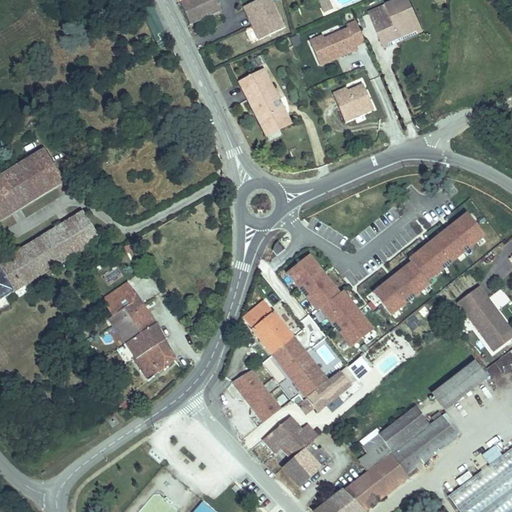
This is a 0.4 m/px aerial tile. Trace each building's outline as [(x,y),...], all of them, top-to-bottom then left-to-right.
[(179,0),(192,23),(222,8),(218,0),(179,0)] [(252,0),(245,3),(249,13),(254,11),(258,20),(253,22),(260,37),(285,27),(273,0),(252,0)] [(332,11),(327,0),(324,0),(319,2),(324,14),(332,11)] [(422,25),(411,0),(401,0),(372,12),(378,27),(390,22),(397,40),(406,36),(405,32),(422,25)] [(172,41),(154,5),(144,10),(163,47),(172,41)] [(254,11),(249,13),(253,22),(258,20),(254,11)] [(336,49),(347,44),(350,51),(359,48),(358,45),(367,41),(358,21),(349,25),(350,28),(326,38),(325,34),(312,40),(322,63),(339,56),(336,49)] [(397,40),(390,22),(378,27),(387,47),(425,32),(422,25),(405,32),(406,36),(397,40)] [(293,47),(300,45),(298,36),(291,38),(293,47)] [(350,51),(347,44),(336,49),(339,56),(350,51)] [(266,60),(263,54),(256,57),(259,63),(266,60)] [(273,86),(264,68),(257,72),(257,73),(253,75),(252,74),(240,80),(249,99),(251,98),(253,102),(255,101),(258,109),(264,109),(265,112),(257,116),(264,131),(272,127),(275,131),(279,129),(291,123),(285,108),(276,108),(272,102),(279,98),(275,90),(274,90),(272,87),(273,86)] [(349,91),(348,88),(334,94),(345,121),(362,114),(362,112),(364,111),(365,113),(374,109),(364,85),(349,91)] [(251,98),(249,99),(257,116),(265,112),(264,109),(258,109),(255,101),(253,102),(251,98)] [(285,108),(279,98),(272,102),(276,108),(285,108)] [(272,127),(264,131),(269,140),(282,134),(279,129),(275,131),(272,127)] [(8,153),(17,167),(45,147),(37,134),(8,153)] [(45,147),(17,167),(0,177),(0,220),(65,178),(45,147)] [(85,210),(15,253),(33,280),(102,238),(85,210)] [(379,286),(369,293),(387,316),(396,310),(395,309),(416,293),(417,294),(426,287),(424,284),(432,277),(453,261),(454,262),(462,255),(462,254),(472,246),(473,247),(482,241),(465,217),(456,224),(457,225),(449,231),(457,241),(454,244),(445,232),(436,239),(437,240),(430,245),(438,256),(432,260),(424,250),(416,255),(415,254),(406,261),(409,264),(400,271),(401,272),(393,277),(401,288),(395,292),(387,282),(379,287),(379,286)] [(277,253),(287,245),(281,236),(277,239),(272,248),(277,253)] [(0,299),(33,280),(15,253),(0,262),(0,299)] [(316,262),(309,253),(286,271),(293,280),(294,279),(310,300),(309,301),(316,310),(319,307),(326,316),(327,315),(344,336),(343,337),(349,345),(372,328),(365,319),(364,320),(358,312),(348,321),(343,315),(354,306),(348,299),(349,298),(342,289),(339,292),(332,283),(331,284),(325,276),(315,285),(310,279),(320,270),(315,263),(316,262)] [(111,307),(108,309),(135,351),(133,353),(147,375),(175,357),(157,323),(131,281),(106,298),(111,307)] [(453,308),(462,320),(485,303),(475,290),(453,308)] [(264,297),(242,315),(300,392),(303,396),(326,378),(264,297)] [(511,337),(485,303),(462,320),(489,356),(511,338),(511,337)] [(346,365),(298,404),(304,412),(312,406),(318,401),(321,403),(356,376),(346,365)] [(438,417),(480,384),(467,368),(425,400),(438,417)] [(318,401),(312,406),(316,411),(321,403),(318,401)] [(411,411),(386,421),(404,441),(407,441),(425,430),(411,411)] [(295,454),(313,440),(291,414),(263,436),(275,450),(285,442),(295,454)] [(391,448),(397,448),(404,441),(386,421),(376,429),(381,436),(391,448)] [(407,441),(404,441),(397,448),(411,470),(450,443),(435,422),(425,430),(407,441)] [(366,469),(391,448),(381,436),(357,457),(358,460),(356,462),(359,466),(361,463),(366,469)] [(295,454),(282,465),(299,485),(329,459),(313,440),(295,454)] [(489,466),(448,495),(459,511),(511,511),(511,448),(502,456),(495,446),(481,455),(489,466)] [(404,471),(411,470),(397,448),(391,448),(366,469),(346,485),(363,509),(407,474),(404,471)] [(312,511),(358,511),(363,509),(346,485),(312,511)]
